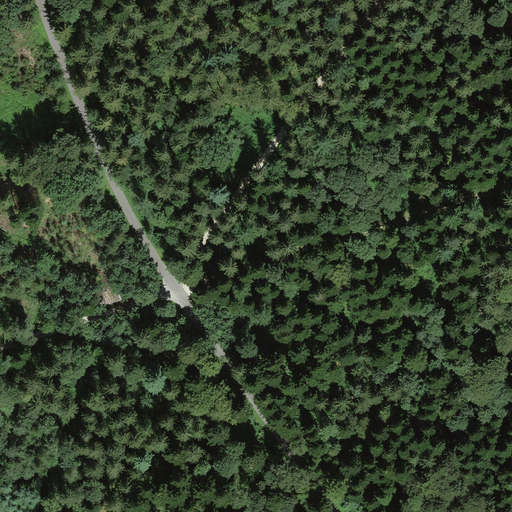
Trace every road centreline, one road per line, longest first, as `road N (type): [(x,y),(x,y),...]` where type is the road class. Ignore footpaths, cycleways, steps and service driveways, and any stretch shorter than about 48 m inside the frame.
road 1 (unclassified): [(38,0),(124,211),(329,511)]
road 2 (track): [(386,0),(170,288)]
road 3 (track): [(511,182),(170,288)]
road 4 (track): [(0,347),(170,288)]
